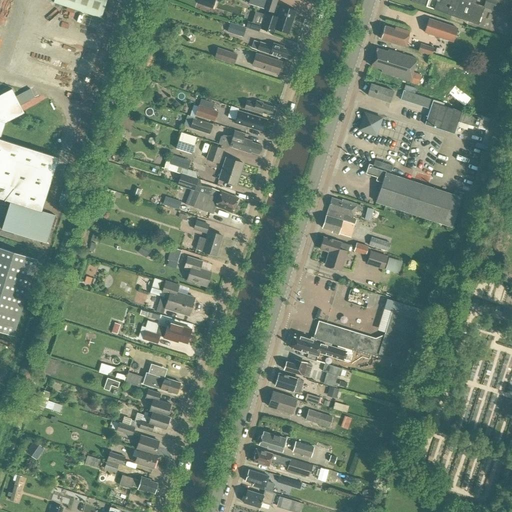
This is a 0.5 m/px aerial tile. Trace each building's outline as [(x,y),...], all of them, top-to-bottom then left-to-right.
[(54,0),(53,3),(101,18),(106,0),(54,0)] [(218,1),(214,0),(207,0),(206,5),(215,8),(218,1)] [(249,0),(249,4),(273,12),(277,0),(249,0)] [(411,0),(411,2),(446,14),(446,15),(478,25),(483,12),(477,10),(477,11),(474,10),(477,0),(411,0)] [(275,29),(288,34),(296,12),(282,7),(278,17),(266,13),(265,13),(260,29),(274,34),(275,29)] [(458,28),(429,18),(424,33),(453,43),(458,28)] [(246,28),(230,23),(227,32),(243,37),(246,28)] [(258,32),(260,27),(251,24),(250,29),(258,32)] [(408,48),(409,45),(406,44),(410,32),(395,28),(395,30),(384,27),(383,32),(381,32),(380,37),(381,38),(380,39),(408,48)] [(163,42),(165,36),(154,33),(152,39),(163,42)] [(288,59),(291,51),(280,48),(281,46),(273,44),(272,47),(254,41),(252,49),(280,58),(280,56),(288,59)] [(431,56),(434,48),(421,44),(418,52),(431,56)] [(234,64),(237,55),(218,48),(215,58),(234,64)] [(418,85),(421,76),(413,73),(417,59),(388,50),(388,52),(377,49),(372,67),(382,70),(381,73),(410,82),(410,83),(418,85)] [(278,74),(282,62),(256,54),(252,65),(278,74)] [(389,103),(393,92),(386,89),(371,84),(367,95),(389,103)] [(405,85),(403,91),(414,95),(416,88),(405,85)] [(0,198),(10,202),(1,229),(46,243),(55,215),(41,211),(58,158),(0,139),(5,123),(23,113),(11,89),(0,95),(0,198)] [(403,91),(400,100),(429,110),(425,125),(455,134),(457,127),(467,130),(468,125),(478,128),(481,118),(471,115),(462,112),(447,107),(432,102),(432,101),(414,95),(403,91)] [(256,101),(255,103),(247,100),(244,109),(262,114),(263,113),(271,115),(273,107),(263,104),(263,103),(256,101)] [(199,106),(196,115),(215,121),(218,112),(199,106)] [(267,120),(251,115),(248,114),(247,116),(238,113),(234,123),(248,127),(249,127),(249,128),(253,129),(263,132),(267,120)] [(360,131),(377,136),(382,119),(365,113),(360,131)] [(190,128),(210,134),(213,125),(193,118),(190,128)] [(191,154),(196,137),(181,132),(176,149),(191,154)] [(221,138),(219,144),(251,153),(251,152),(259,154),(260,152),(261,152),(262,149),(261,148),(262,146),(251,142),(252,141),(243,138),(242,141),(233,138),(224,136),(221,138)] [(378,157),(384,138),(379,137),(373,155),(378,157)] [(219,163),(224,148),(211,144),(206,159),(219,163)] [(175,172),(177,166),(187,170),(190,161),(178,157),(178,155),(174,154),(173,156),(173,155),(168,169),(175,172)] [(236,185),(244,163),(227,158),(219,179),(236,185)] [(369,166),(366,174),(377,177),(376,181),(383,183),(376,202),(452,227),(461,199),(428,188),(428,186),(427,188),(385,174),(385,173),(372,169),(373,167),(372,167),(369,166)] [(236,205),(238,198),(222,191),(221,192),(212,188),(202,186),(196,184),(198,179),(183,173),(179,184),(207,194),(219,198),(218,199),(226,203),(227,202),(236,205)] [(103,203),(111,206),(114,197),(106,194),(103,203)] [(233,213),(236,205),(227,202),(226,203),(218,199),(219,198),(207,194),(206,198),(208,199),(207,201),(216,204),(215,206),(233,213)] [(178,209),(181,202),(170,198),(167,205),(178,209)] [(359,211),(361,206),(343,200),(342,202),(332,199),(323,229),(333,232),(332,233),(339,235),(340,234),(351,237),(356,220),(353,219),(356,210),(359,211)] [(371,221),(374,210),(368,208),(364,219),(371,221)] [(191,227),(194,217),(185,215),(182,225),(191,227)] [(207,232),(209,225),(197,221),(195,228),(207,232)] [(216,255),(223,236),(209,231),(207,238),(201,236),(197,249),(216,255)] [(390,243),(371,237),(368,246),(388,252),(390,243)] [(348,255),(351,246),(324,238),(321,250),(330,252),(326,265),(342,270),(347,254),(348,255)] [(354,251),(366,255),(369,247),(357,243),(354,251)] [(146,258),(151,250),(143,244),(137,252),(146,258)] [(172,247),(168,260),(177,263),(182,250),(172,247)] [(0,332),(13,337),(37,260),(0,248),(0,332)] [(367,264),(384,270),(388,256),(371,251),(367,264)] [(206,286),(211,272),(200,268),(202,261),(188,256),(184,268),(190,270),(187,280),(206,286)] [(166,281),(165,282),(155,278),(150,293),(161,296),(156,311),(163,314),(165,308),(189,315),(195,297),(177,291),(179,285),(166,281)] [(143,304),(146,294),(137,292),(134,302),(143,304)] [(156,321),(158,315),(140,310),(138,316),(156,321)] [(357,332),(356,336),(318,324),(313,338),(338,345),(353,350),(382,359),(383,355),(406,362),(413,364),(419,344),(426,320),(392,310),(385,334),(376,338),(357,332)] [(171,338),(186,343),(191,329),(168,322),(166,327),(148,322),(143,338),(156,343),(159,334),(163,336),(163,337),(171,340),(171,338)] [(117,334),(120,325),(114,323),(111,332),(117,334)] [(312,340),(295,334),(294,338),(291,339),(290,344),(292,346),(291,347),(301,350),(301,351),(308,353),(307,358),(316,361),(319,351),(323,352),(323,353),(350,361),(352,353),(353,350),(338,345),(337,348),(324,345),(325,342),(313,338),(312,340)] [(383,355),(382,359),(381,360),(391,363),(391,364),(404,368),(406,362),(383,355)] [(309,377),(311,368),(312,365),(305,362),(304,361),(302,360),(300,361),(295,359),(294,363),(287,361),(286,363),(285,364),(284,366),(285,367),(284,369),(309,377)] [(99,363),(97,372),(108,375),(111,366),(99,363)] [(326,363),(323,371),(341,377),(343,369),(326,363)] [(140,387),(143,377),(128,372),(124,382),(140,387)] [(300,393),(303,381),(279,373),(277,378),(276,378),(274,383),(275,383),(275,385),(285,388),(285,389),(290,391),(291,390),(300,393)] [(176,394),(180,383),(164,377),(162,383),(149,378),(147,385),(176,394)] [(105,378),(102,389),(108,390),(109,385),(117,387),(118,381),(105,378)] [(333,388),(331,397),(336,398),(337,397),(339,397),(341,392),(338,391),(339,389),(333,388)] [(149,411),(153,412),(167,416),(171,404),(159,400),(161,393),(149,390),(145,401),(152,403),(149,411)] [(43,391),(41,399),(48,401),(50,393),(43,391)] [(292,414),(296,399),(273,391),(268,406),(292,414)] [(307,394),(305,401),(318,405),(318,404),(332,409),(334,403),(307,394)] [(329,428),(332,418),(309,410),(305,420),(329,428)] [(134,427),(139,428),(151,432),(153,425),(165,429),(169,417),(167,416),(153,412),(150,419),(143,417),(140,423),(131,420),(129,426),(134,427)] [(134,427),(129,426),(119,422),(117,430),(132,435),(134,427)] [(262,434),(261,435),(260,436),(259,436),(258,438),(258,439),(258,440),(258,442),(259,443),(259,444),(281,451),(285,438),(264,431),(263,435),(262,434)] [(154,454),(158,441),(141,435),(136,449),(138,449),(154,454)] [(311,457),(314,447),(295,441),(292,451),(311,457)] [(33,444),(28,457),(36,460),(41,447),(33,444)] [(157,455),(154,454),(138,449),(134,463),(152,469),(157,455)] [(312,465),(256,449),(256,450),(254,451),(253,453),(254,455),(252,460),(268,466),(269,462),(277,465),(278,464),(281,465),(282,462),(288,464),(287,470),(308,476),(312,465)] [(122,465),(125,457),(110,452),(107,460),(122,465)] [(85,463),(97,468),(100,460),(87,455),(85,463)] [(335,463),(337,456),(331,455),(329,461),(335,463)] [(116,473),(119,465),(107,462),(105,469),(116,473)] [(269,475),(248,469),(245,480),(253,482),(252,485),(265,489),(266,486),(269,486),(270,482),(267,481),(269,475)] [(326,469),(325,473),(328,474),(327,479),(334,482),(337,472),(326,469)] [(141,477),(140,480),(122,474),(119,484),(131,489),(132,486),(138,488),(137,489),(146,492),(147,491),(154,493),(157,483),(147,480),(148,479),(141,477)] [(15,502),(21,476),(14,475),(13,480),(15,481),(10,501),(15,502)] [(289,485),(291,480),(288,479),(288,478),(279,475),(277,482),(286,485),(286,484),(289,485)] [(265,490),(263,495),(247,490),(244,502),(260,507),(261,502),(271,505),(274,493),(265,490)] [(286,508),(298,511),(299,511),(302,504),(289,499),(286,508)]
